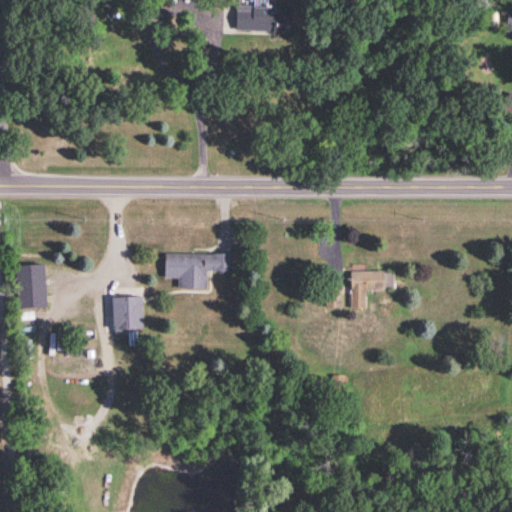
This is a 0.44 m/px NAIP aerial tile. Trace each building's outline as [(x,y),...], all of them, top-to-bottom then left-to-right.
[(234,28),(271,29),(271,31),(292,32),(293,5),(235,3),(234,28)] [(511,91),(507,90),(500,111),(511,115),(511,91)] [(231,268),(230,251),(163,252),(164,276),(177,276),(177,286),(205,286),(205,269),(231,268)] [(14,264),(17,307),(45,305),(43,262),(14,264)] [(349,270),(350,306),(364,306),(364,287),(392,287),(392,269),(349,270)] [(112,332),(128,332),(128,326),(141,326),(141,294),(111,295),(112,332)]
